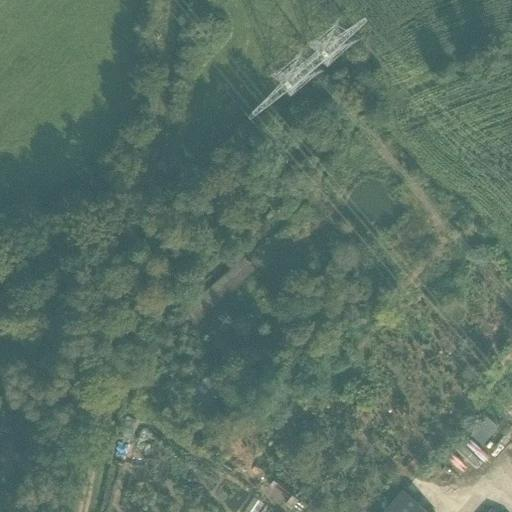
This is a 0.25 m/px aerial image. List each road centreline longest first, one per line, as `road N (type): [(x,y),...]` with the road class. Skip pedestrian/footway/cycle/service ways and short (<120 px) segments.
road 1 (track): [(84,511),(174,0)]
road 2 (track): [(0,259),(140,220)]
